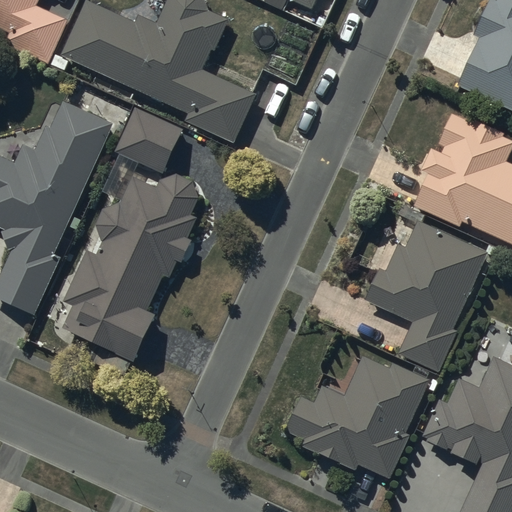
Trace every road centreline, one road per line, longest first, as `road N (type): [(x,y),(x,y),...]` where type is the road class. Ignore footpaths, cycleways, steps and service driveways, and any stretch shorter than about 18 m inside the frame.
road 1 (residential): [(393,0),(173,487)]
road 2 (residential): [(0,408),(173,487)]
